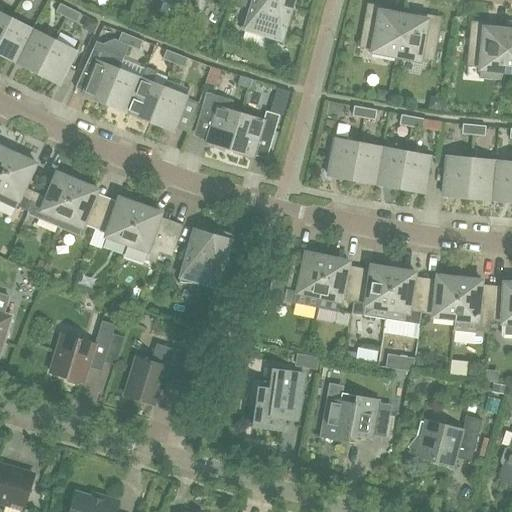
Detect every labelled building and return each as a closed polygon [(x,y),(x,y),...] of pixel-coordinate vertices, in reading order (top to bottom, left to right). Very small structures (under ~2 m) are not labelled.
[(170,0),(201,12),(205,0),(170,0)] [(283,39),(294,0),(254,0),(246,27),(283,39)] [(66,18),(71,9),(60,4),(56,13),(66,18)] [(372,53),(396,57),(404,16),(386,12),(387,9),(369,5),(361,47),(373,50),(372,53)] [(71,9),(66,18),(76,23),(81,14),(71,9)] [(0,43),(13,18),(0,11),(0,43)] [(423,16),(422,19),(404,16),(396,57),(421,62),(421,59),(433,61),(441,19),(423,16)] [(0,43),(0,53),(17,63),(34,29),(13,18),(0,43)] [(85,29),(92,33),(97,23),(87,18),(83,25),(85,29)] [(472,23),(468,66),(480,67),(480,70),(479,78),(502,80),(502,72),(505,72),(509,30),(490,29),(491,25),(472,23)] [(17,63),(39,73),(56,40),(34,29),(17,63)] [(129,46),(133,37),(122,33),(118,42),(129,46)] [(133,37),(129,46),(140,51),(144,41),(133,37)] [(78,51),(56,40),(39,73),(61,85),(78,51)] [(84,95),(107,104),(120,69),(118,68),(123,56),(100,47),(99,51),(92,48),(76,88),(85,91),(84,95)] [(174,64),(177,54),(166,50),(163,59),(174,64)] [(177,54),(174,64),(185,68),(188,59),(177,54)] [(143,78),(120,69),(107,104),(129,113),(143,78)] [(240,76),(237,86),(249,90),(252,80),(240,76)] [(129,113),(151,122),(165,87),(143,78),(129,113)] [(188,96),(165,87),(151,122),(174,131),(188,96)] [(388,91),(377,89),(375,100),(386,102),(388,91)] [(206,92),(200,114),(214,119),(207,142),(231,150),(242,114),(231,110),(234,101),(206,92)] [(428,110),(440,112),(443,99),(431,97),(428,110)] [(355,107),(353,116),(364,118),(366,109),(355,107)] [(376,120),(377,111),(366,109),(364,118),(376,120)] [(267,111),(264,120),(242,114),(231,150),(254,157),(263,128),(276,132),(281,115),(267,111)] [(402,116),(400,125),(411,127),(413,118),(402,116)] [(423,129),(425,120),(413,118),(411,127),(423,129)] [(463,125),(462,134),(474,135),(475,126),(463,125)] [(486,137),(487,127),(475,126),(474,135),(486,137)] [(329,176),(353,181),(360,143),(335,139),(329,176)] [(353,181),(376,185),(383,148),(360,143),(353,181)] [(0,190),(17,154),(0,145),(0,190)] [(376,185),(400,189),(407,152),(383,148),(376,185)] [(431,157),(407,152),(400,189),(424,194),(431,157)] [(0,190),(0,202),(15,209),(16,206),(28,212),(33,202),(37,192),(26,187),(38,163),(17,154),(0,190)] [(443,196),(467,199),(471,159),(447,157),(443,196)] [(467,199),(492,201),(496,161),(471,159),(467,199)] [(511,162),(496,161),(492,201),(511,202),(511,162)] [(33,202),(28,212),(39,216),(39,217),(38,219),(59,228),(63,219),(79,181),(58,172),(48,197),(37,192),(33,202)] [(63,219),(59,228),(79,236),(82,227),(84,227),(85,224),(96,229),(100,218),(89,214),(99,189),(79,181),(63,219)] [(107,236),(128,244),(141,205),(120,198),(112,222),(100,218),(96,229),(108,233),(107,236)] [(161,252),(172,222),(161,218),(162,213),(141,205),(128,244),(148,251),(145,259),(157,263),(161,252)] [(184,226),(172,222),(161,252),(173,257),(184,226)] [(181,278),(180,283),(181,284),(181,282),(206,285),(207,282),(219,286),(221,281),(234,235),(215,229),(213,234),(195,229),(181,278)] [(318,308),(320,297),(328,257),(306,253),(305,258),(294,256),(284,301),(318,308)] [(342,299),(354,301),(360,269),(349,267),(350,262),(328,257),(320,297),(318,308),(338,313),(340,302),(341,302),(342,299)] [(371,271),(360,269),(354,301),(351,314),(386,319),(394,270),(372,266),(371,271)] [(421,312),(422,312),(426,280),(415,279),(416,273),(394,270),(386,319),(419,324),(421,312)] [(433,317),(455,319),(460,279),(438,276),(437,282),(426,280),(422,312),(434,314),(433,317)] [(267,300),(283,304),(287,282),(271,279),(267,300)] [(482,281),(460,279),(455,319),(454,331),(476,333),(477,330),(489,332),(490,320),(493,288),(481,287),(482,281)] [(511,283),(504,283),(504,289),(493,288),(490,320),(502,321),(502,324),(502,335),(504,338),(511,338),(511,283)] [(0,355),(12,317),(4,315),(10,296),(0,293),(0,355)] [(391,321),(364,320),(364,335),(373,335),(373,349),(390,349),(391,321)] [(81,382),(84,383),(92,358),(105,362),(116,325),(103,321),(96,344),(63,334),(51,373),(67,378),(68,382),(78,385),(81,382)] [(397,322),(395,337),(423,342),(425,326),(397,322)] [(138,358),(126,396),(155,405),(162,383),(166,380),(181,385),(190,355),(157,344),(152,362),(138,358)] [(319,358),(297,354),(295,366),(317,370),(319,358)] [(401,356),(399,370),(403,371),(405,371),(412,372),(415,358),(401,356)] [(253,427),(283,432),(286,411),(299,413),(304,374),(273,369),(271,382),(254,380),(251,402),(257,403),(253,427)] [(394,378),(404,379),(405,371),(403,371),(395,369),(394,378)] [(493,383),(491,392),(505,395),(507,386),(493,383)] [(329,399),(322,439),(349,444),(351,434),(357,435),(357,438),(372,441),(379,401),(357,396),(356,397),(342,394),(334,400),(329,399)] [(384,437),(394,439),(400,411),(390,409),(384,437)] [(417,457),(454,467),(459,448),(474,452),(482,421),(466,417),(463,431),(426,421),(426,423),(421,422),(417,436),(408,448),(417,456),(417,457)] [(511,446),(511,448),(510,448),(506,450),(501,462),(503,466),(505,467),(501,480),(511,484),(511,446)] [(0,465),(0,502),(24,509),(34,476),(0,465)] [(116,511),(120,502),(104,497),(103,501),(77,493),(70,511),(116,511)]
